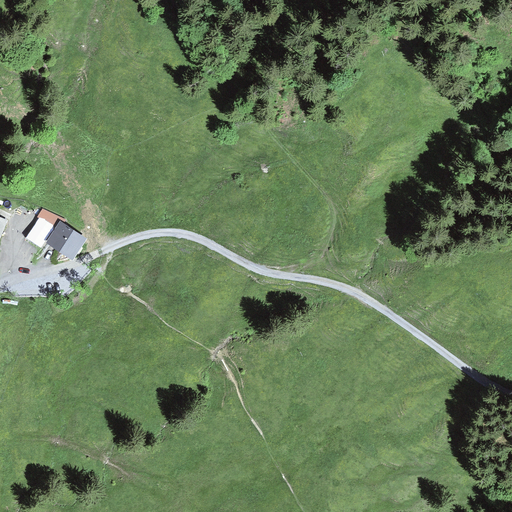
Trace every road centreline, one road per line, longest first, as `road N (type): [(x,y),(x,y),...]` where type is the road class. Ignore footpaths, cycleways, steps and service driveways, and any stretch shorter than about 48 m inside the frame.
road 1 (track): [(301,279),(370,300),(511,397)]
road 2 (track): [(101,252),(179,233),(252,267),(301,279)]
